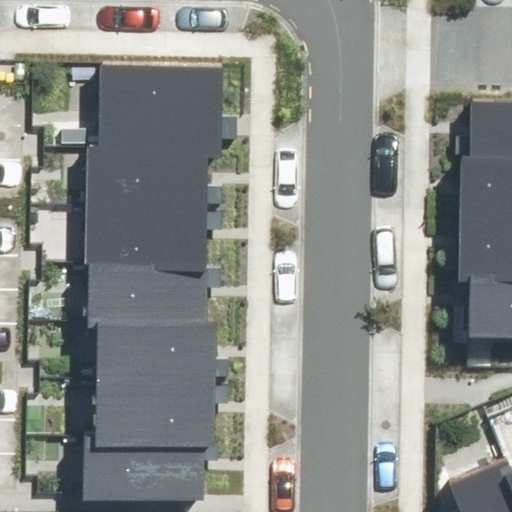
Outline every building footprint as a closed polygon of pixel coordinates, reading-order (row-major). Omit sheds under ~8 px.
[(222,55),(107,53),(106,115),(221,117),(222,55)] [(511,90),(472,91),(472,149),(511,148),(511,90)] [(221,117),(106,115),(96,114),(95,176),(206,177),(207,140),(221,140),(221,117)] [(511,148),(472,149),(463,149),(462,207),(472,207),(511,206),(511,148)] [(206,177),(95,176),(93,237),(205,239),(206,177)] [(511,206),(472,207),(462,207),(462,265),(472,265),(511,264),(511,206)] [(205,239),(93,237),(92,298),(103,298),(204,300),(205,239)] [(511,264),(472,265),(472,323),(511,322),(511,264)] [(204,300),(103,298),(102,360),(217,361),(217,300),(204,300)] [(217,361),(102,360),(101,421),(203,422),(216,423),(217,361)] [(203,422),(101,421),(86,421),(85,482),(201,484),(203,422)] [(511,511),(511,466),(510,462),(505,451),(452,473),(468,511),(511,511)]
